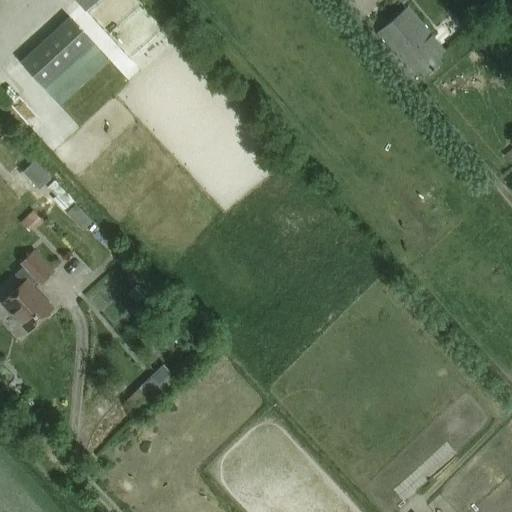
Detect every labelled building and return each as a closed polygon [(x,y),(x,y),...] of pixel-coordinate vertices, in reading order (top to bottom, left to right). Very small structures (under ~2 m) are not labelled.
[(75,0),(85,11),(96,0),(75,0)] [(407,7),(377,33),(405,65),(406,64),(416,75),(421,71),(425,75),(441,62),(437,57),(444,51),(407,7)] [(94,45),(69,17),(19,62),(44,90),(94,45)] [(34,161),(22,173),(38,190),(50,178),(34,161)] [(34,251),(21,264),(24,267),(16,275),(23,283),(2,303),(28,331),(53,308),(33,287),(38,283),(40,284),(53,272),(34,251)] [(163,365),(122,402),(136,418),(177,381),(163,365)]
